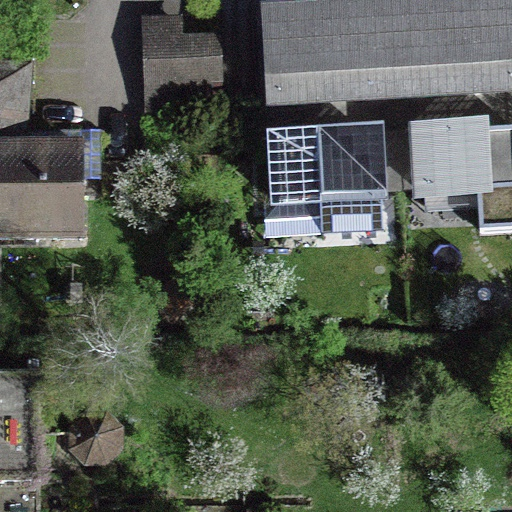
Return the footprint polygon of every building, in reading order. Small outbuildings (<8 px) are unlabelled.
[(511,19),(368,28),(372,97),(511,89),(511,19)] [(177,21),(147,22),(149,83),(214,81),(214,61),(219,61),(218,40),(178,41),(177,21)] [(275,103),(372,97),(368,28),(271,34),(275,103)] [(0,239),(81,239),(81,150),(24,150),(24,130),(29,69),(0,66),(0,239)] [(400,159),(401,189),(423,188),(424,198),(478,195),(480,235),(511,233),(511,132),(420,138),(421,158),(400,159)] [(381,200),(379,200),(379,190),(401,189),(400,159),(377,160),(376,140),(276,146),(279,206),(319,204),(321,235),(383,231),(381,200)] [(179,276),(155,300),(175,319),(199,295),(179,276)] [(3,450),(39,450),(38,374),(0,374),(0,421),(3,422),(3,450)]
